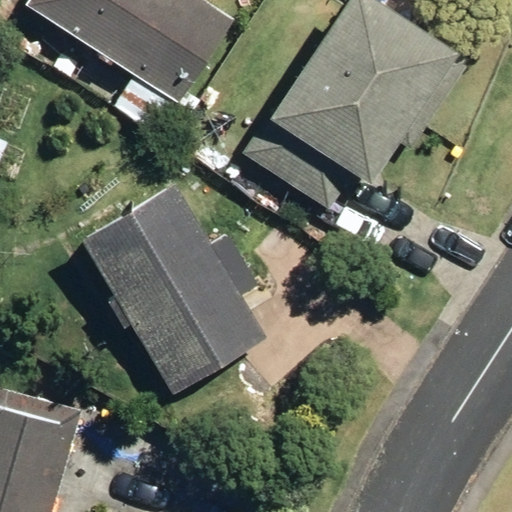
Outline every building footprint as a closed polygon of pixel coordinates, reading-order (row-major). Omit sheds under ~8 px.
[(47,0),(188,93),(244,8),(231,0),(47,0)] [(351,0),(256,140),(340,197),(369,154),(386,166),(480,30),(435,0),(351,0)] [(153,115),(178,130),(189,112),(164,99),(153,115)] [(0,159),(10,130),(0,126),(0,159)] [(93,216),(181,381),(278,330),(190,164),(93,216)] [(0,511),(58,511),(89,395),(0,370),(0,511)]
